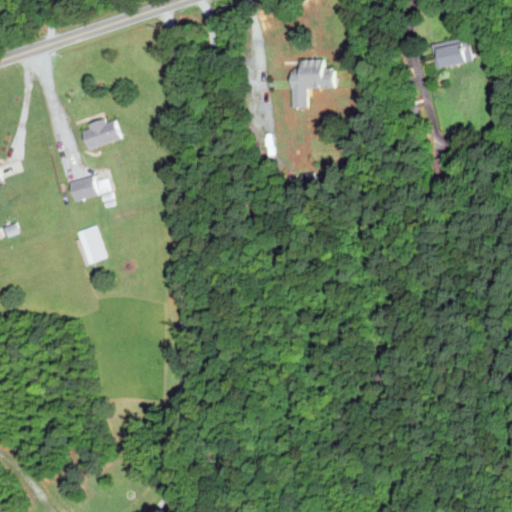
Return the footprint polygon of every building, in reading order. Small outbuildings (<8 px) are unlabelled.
[(440,68),(478,62),(475,43),(437,49),(440,68)] [(315,88),(344,88),(344,67),(334,67),(334,58),(309,59),(309,68),(299,68),(299,107),(315,107),(315,88)] [(94,149),(130,137),(123,118),(113,121),(111,118),(94,124),(95,127),(87,130),(94,149)] [(0,184),(11,182),(6,163),(0,163),(0,184)] [(9,225),(22,221),(25,231),(12,235),(9,225)] [(80,227),(98,222),(107,253),(90,258),(80,227)]
